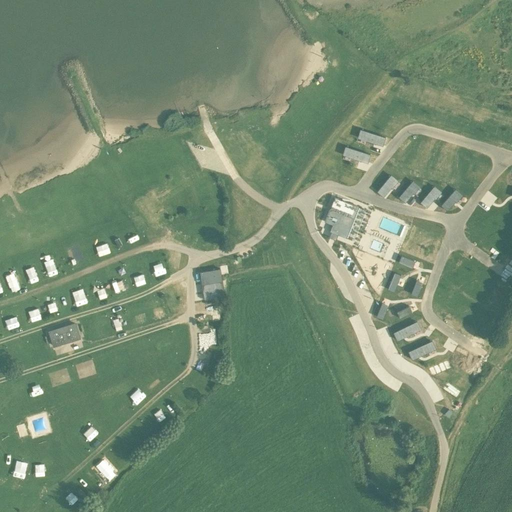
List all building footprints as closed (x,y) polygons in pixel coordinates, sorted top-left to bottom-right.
[(316,26),(323,34),(330,28),(323,19),(316,26)] [(347,54),(357,62),(363,54),(354,46),(347,54)] [(401,96),(408,98),(415,80),(408,77),(401,96)] [(396,94),(399,86),(392,82),(388,90),(396,94)] [(415,82),(409,99),(417,102),(422,85),(415,82)] [(427,83),(419,103),(433,109),(441,89),(427,83)] [(461,117),(470,119),(476,102),(470,100),(471,98),(463,95),(460,104),(465,105),(461,117)] [(378,117),(383,111),(368,99),(363,105),(378,117)] [(357,114),(352,119),(367,131),(371,126),(357,114)] [(352,146),(358,140),(345,128),(339,134),(352,146)] [(383,134),(390,138),(393,131),(386,128),(383,134)] [(395,144),(402,148),(412,133),(406,129),(395,144)] [(369,157),(374,161),(385,145),(380,141),(369,157)] [(342,161),(347,156),(332,142),(328,147),(342,161)] [(331,175),(336,169),(319,154),(314,161),(331,175)] [(366,156),(354,171),(361,176),(373,161),(366,156)] [(384,162),(375,175),(381,180),(390,166),(384,162)] [(468,168),(461,188),(466,191),(474,170),(468,168)] [(211,179),(205,180),(210,198),(216,196),(211,179)] [(395,184),(392,189),(409,199),(412,193),(395,184)] [(191,203),(197,202),(196,186),(189,187),(191,203)] [(182,190),(175,192),(179,209),(185,207),(182,190)] [(414,210),(420,212),(426,195),(420,193),(414,210)] [(348,230),(358,207),(335,198),(326,221),(348,230)] [(156,213),(164,212),(162,199),(154,201),(156,213)] [(108,225),(102,227),(109,249),(115,247),(108,225)] [(190,241),(190,231),(180,231),(180,241),(190,241)] [(88,259),(95,257),(91,247),(99,244),(96,236),(87,239),(86,234),(80,236),(88,259)] [(337,240),(333,252),(346,256),(350,245),(337,240)] [(172,249),(165,251),(169,267),(176,266),(172,249)] [(424,278),(417,266),(410,270),(418,282),(424,278)] [(18,267),(13,268),(16,284),(22,283),(18,267)] [(140,271),(143,282),(153,279),(150,268),(140,271)] [(351,268),(343,271),(352,290),(359,287),(351,268)] [(46,269),(34,272),(39,285),(50,281),(46,269)] [(220,269),(200,272),(202,284),(222,280),(220,269)] [(408,272),(405,276),(417,286),(420,282),(408,272)] [(75,284),(69,287),(75,304),(82,302),(75,284)] [(106,295),(116,294),(114,284),(104,285),(106,295)] [(223,284),(207,286),(208,295),(224,292),(223,284)] [(374,315),(380,310),(365,294),(359,299),(374,315)] [(46,297),(48,310),(57,308),(55,295),(46,297)] [(150,301),(151,308),(160,306),(163,317),(168,316),(163,298),(150,301)] [(139,314),(129,315),(131,327),(147,324),(146,317),(140,318),(139,314)] [(124,318),(113,321),(115,332),(127,329),(124,318)] [(96,337),(109,333),(106,322),(93,326),(96,337)] [(53,345),(80,336),(76,324),(49,333),(53,345)] [(213,348),(202,350),(203,358),(215,357),(213,348)] [(100,365),(108,360),(102,352),(94,357),(100,365)] [(78,360),(79,370),(88,369),(88,359),(78,360)] [(474,360),(465,375),(471,379),(481,363),(474,360)] [(190,379),(185,383),(195,394),(199,390),(190,379)] [(20,492),(23,475),(12,473),(9,490),(20,492)] [(32,484),(29,501),(40,504),(43,487),(32,484)] [(52,511),(56,511),(64,499),(55,493),(46,508),(52,511)]
